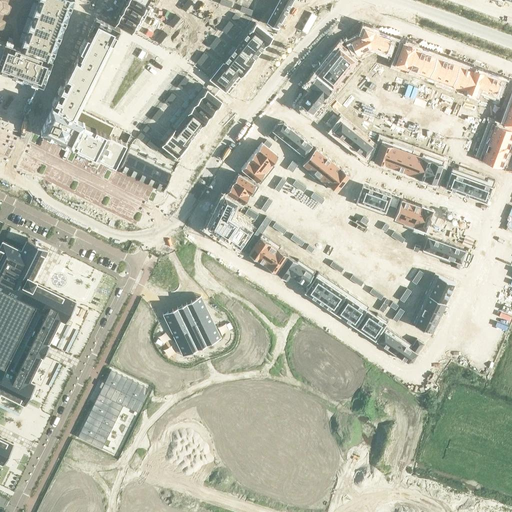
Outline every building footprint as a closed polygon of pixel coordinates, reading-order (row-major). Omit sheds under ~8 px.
[(0,0),(0,68),(43,84),(73,0),(0,0)] [(137,0),(130,0),(127,6),(143,15),(148,6),(137,0)] [(280,0),(278,4),(289,10),(294,0),(280,0)] [(278,4),(267,24),(278,30),(289,10),(278,4)] [(127,6),(122,15),(138,24),(143,15),(127,6)] [(122,15),(117,24),(133,32),(138,24),(122,15)] [(53,106),(41,130),(117,167),(133,134),(83,110),(115,44),(115,43),(122,29),(97,17),(90,31),(91,32),(54,106),(53,106)] [(257,24),(250,33),(266,46),(267,46),(274,38),(257,24)] [(362,36),(350,42),(358,56),(371,50),(370,38),(372,33),(373,31),(365,28),(362,36)] [(250,33),(244,41),(260,54),(266,46),(250,33)] [(372,33),(370,38),(371,50),(380,53),(381,50),(385,51),(386,52),(390,39),(372,33)] [(244,41),(237,48),(254,62),(260,54),(244,41)] [(403,42),(395,64),(407,69),(408,67),(407,67),(414,48),(415,48),(415,47),(403,42)] [(339,47),(331,56),(350,72),(358,62),(339,47)] [(237,48),(231,56),(248,70),(255,62),(254,62),(237,48)] [(414,48),(407,67),(408,67),(418,71),(426,52),(415,48),(414,48)] [(426,52),(418,71),(430,76),(437,56),(426,52)] [(231,56),(225,64),(240,76),(242,78),(248,70),(231,56)] [(331,56),(324,66),(342,81),(350,72),(331,56)] [(437,56),(430,76),(440,80),(441,80),(448,60),(437,56)] [(440,80),(439,83),(451,88),(453,84),(452,84),(459,65),(448,60),(441,80),(440,80)] [(224,64),(218,72),(233,84),(240,76),(225,64),(224,64)] [(377,64),(372,69),(376,73),(380,67),(377,64)] [(459,65),(452,84),(453,84),(463,88),(464,88),(471,69),(459,65)] [(324,66),(316,75),(335,90),(342,81),(324,66)] [(463,88),(462,90),(474,95),(477,89),(476,88),(482,73),(483,73),(474,70),(471,69),(464,88),(463,88)] [(218,72),(211,80),(227,92),(233,84),(218,72)] [(482,73),(476,88),(477,89),(495,95),(498,88),(500,81),(501,80),(482,73)] [(316,75),(308,84),(313,89),(314,89),(326,99),(326,100),(327,100),(335,90),(316,75)] [(366,76),(362,81),(366,84),(370,80),(366,76)] [(362,81),(358,86),(361,90),(366,84),(362,81)] [(207,89),(201,97),(217,110),(223,102),(207,89)] [(313,89),(301,104),(316,117),(321,110),(319,108),(326,100),(326,99),(314,89),(313,89)] [(201,97),(195,105),(210,118),(217,110),(201,97)] [(195,105),(188,113),(204,125),(204,126),(210,118),(195,105)] [(504,123),(503,124),(511,126),(511,105),(504,123)] [(188,113),(182,121),(197,133),(204,125),(188,113)] [(333,114),(325,124),(331,128),(339,119),(333,114)] [(341,120),(333,130),(349,143),(357,133),(341,120)] [(182,121),(176,129),(191,141),(197,133),(182,121)] [(278,122),(268,135),(275,140),(279,135),(288,142),(296,132),(283,122),(283,121),(278,122)] [(511,130),(492,123),(488,132),(511,141),(511,138),(511,130)] [(176,129),(169,137),(185,150),(191,142),(191,141),(176,129)] [(288,142),(285,144),(302,157),(312,145),(296,132),(288,142)] [(488,132),(485,141),(508,150),(511,141),(488,132)] [(357,133),(349,143),(365,155),(373,145),(357,133)] [(169,137),(163,145),(168,150),(173,153),(177,157),(178,158),(185,150),(169,137)] [(382,139),(374,161),(384,165),(392,143),(382,139)] [(392,143),(384,165),(394,169),(403,145),(392,141),(392,143)] [(485,141),(482,150),(504,159),(508,150),(485,141)] [(262,142),(255,151),(271,164),(271,163),(278,155),(268,147),(263,143),(262,142)] [(403,145),(394,169),(405,172),(412,153),(413,149),(403,145)] [(315,147),(301,165),(309,172),(310,172),(324,154),(315,147)] [(482,150),(478,160),(492,165),(498,167),(501,168),(504,159),(482,150)] [(255,151),(248,159),(267,175),(274,166),(271,163),(271,164),(255,151)] [(129,152),(121,169),(129,173),(138,156),(129,152)] [(412,153),(405,172),(415,176),(422,156),(421,156),(412,153)] [(422,156),(415,176),(425,180),(433,157),(423,153),(421,156),(422,156)] [(309,172),(308,173),(317,180),(332,161),(324,154),(310,172),(309,172)] [(138,156),(129,173),(138,177),(147,160),(138,156)] [(433,157),(425,180),(435,184),(444,161),(433,157)] [(248,159),(241,168),(260,183),(267,175),(248,159)] [(147,160),(138,177),(147,182),(155,164),(147,160)] [(332,161),(317,180),(326,187),(328,184),(341,168),(340,167),(332,161)] [(155,164),(147,182),(155,186),(164,169),(155,164)] [(164,169),(155,186),(162,189),(165,187),(174,170),(165,166),(164,169)] [(341,168),(328,184),(337,191),(350,174),(341,167),(340,167),(341,168)] [(452,167),(445,187),(459,192),(466,173),(452,167)] [(238,173),(232,183),(249,194),(255,184),(238,173)] [(466,173),(459,192),(472,197),(480,177),(466,173)] [(480,177),(472,197),(486,202),(495,180),(487,177),(486,180),(480,177)] [(232,183),(226,192),(243,203),(249,194),(232,183)] [(363,185),(356,204),(370,209),(377,190),(363,185)] [(377,190),(370,209),(384,214),(391,196),(391,195),(377,190)] [(225,194),(209,226),(240,248),(252,230),(240,222),(241,220),(232,214),(237,202),(225,194)] [(393,196),(389,205),(396,207),(399,199),(393,196)] [(268,198),(264,203),(269,206),(272,200),(268,198)] [(401,199),(394,218),(404,222),(412,202),(401,199)] [(404,222),(403,225),(413,229),(422,206),(421,206),(412,202),(404,222)] [(413,229),(412,231),(424,236),(434,209),(422,205),(421,206),(422,206),(413,229)] [(248,208),(245,213),(255,219),(258,214),(248,208)] [(266,216),(243,250),(248,253),(262,233),(271,219),(266,216)] [(262,233),(248,253),(258,260),(258,259),(271,239),(262,233)] [(427,236),(422,251),(441,258),(446,243),(427,236)] [(0,461),(4,463),(7,456),(11,450),(10,450),(14,443),(0,435),(0,391),(25,403),(29,396),(31,396),(33,392),(32,390),(35,383),(29,380),(41,355),(43,356),(49,344),(47,343),(60,318),(66,321),(70,314),(72,313),(73,310),(73,308),(76,301),(35,280),(41,267),(39,266),(48,248),(41,244),(35,241),(34,241),(28,238),(22,250),(3,240),(0,245),(0,461)] [(271,239),(258,259),(258,260),(266,265),(280,245),(271,239)] [(280,245),(266,265),(275,271),(275,272),(287,254),(291,249),(282,243),(280,245)] [(446,243),(441,258),(452,262),(450,265),(459,268),(465,250),(446,243)] [(275,271),(275,272),(286,279),(290,273),(289,273),(290,271),(291,270),(297,261),(296,261),(287,254),(275,272),(275,271)] [(290,271),(289,273),(290,273),(306,284),(315,270),(298,259),(296,261),(297,261),(291,270),(290,271)] [(318,272),(305,291),(315,299),(328,279),(318,272)] [(435,273),(430,283),(450,293),(455,283),(440,276),(435,273)] [(103,279),(88,312),(99,317),(114,284),(103,279)] [(328,279),(315,299),(325,305),(338,285),(328,279)] [(430,283),(425,293),(445,303),(450,293),(430,283)] [(338,285),(325,305),(335,312),(348,292),(338,285)] [(348,292),(335,312),(345,319),(358,299),(348,292)] [(425,293),(421,303),(440,312),(445,303),(425,293)] [(201,295),(163,314),(166,319),(183,355),(221,337),(204,302),(201,295)] [(358,299),(345,319),(355,325),(366,308),(367,309),(369,306),(358,299)] [(421,303),(416,313),(436,322),(440,312),(421,303)] [(366,308),(355,325),(365,332),(376,315),(367,309),(366,308)] [(376,315),(365,332),(375,339),(384,326),(388,320),(377,313),(376,315)] [(416,313),(411,323),(431,332),(436,322),(416,313)] [(386,327),(377,340),(393,352),(403,338),(386,327)] [(403,338),(393,352),(407,361),(413,360),(424,343),(417,338),(412,345),(403,338)] [(111,370),(78,436),(102,448),(123,406),(137,412),(148,388),(111,370)]
